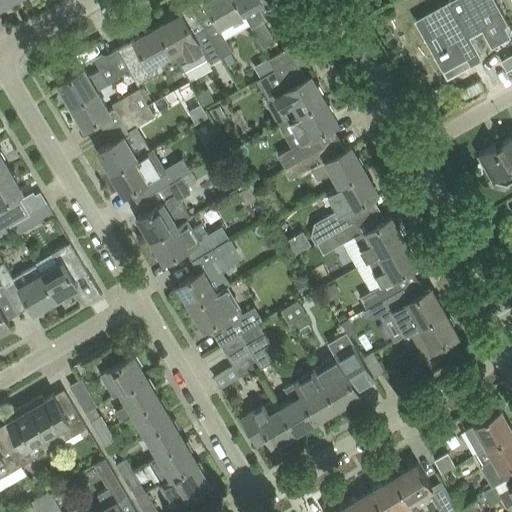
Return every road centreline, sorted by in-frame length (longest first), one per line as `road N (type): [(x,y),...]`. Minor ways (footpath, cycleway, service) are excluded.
road 1 (residential): [(259,499),(511,350)]
road 2 (residential): [(136,298),(0,59)]
road 3 (residential): [(259,499),(136,298)]
road 4 (residential): [(511,317),(415,151)]
road 5 (residential): [(415,151),(333,0)]
road 6 (residential): [(0,381),(136,298)]
